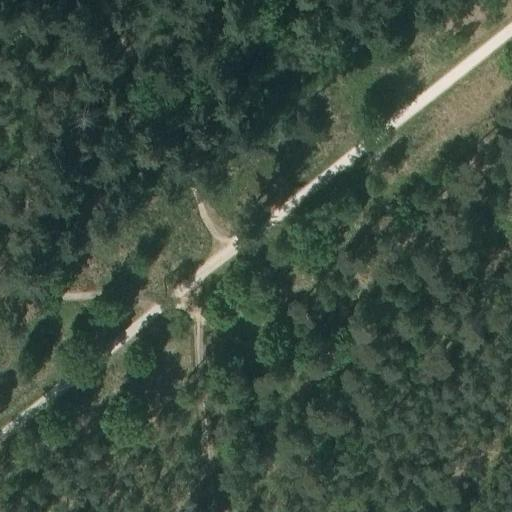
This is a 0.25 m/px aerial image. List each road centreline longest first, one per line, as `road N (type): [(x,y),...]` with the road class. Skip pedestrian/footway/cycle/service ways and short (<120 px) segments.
road 1 (track): [(511,24),(225,248)]
road 2 (unknown): [(408,511),(397,446),(334,355),(316,346),(233,342),(189,300),(171,297)]
road 3 (track): [(171,297),(0,435)]
road 4 (track): [(171,297),(28,297),(0,273)]
